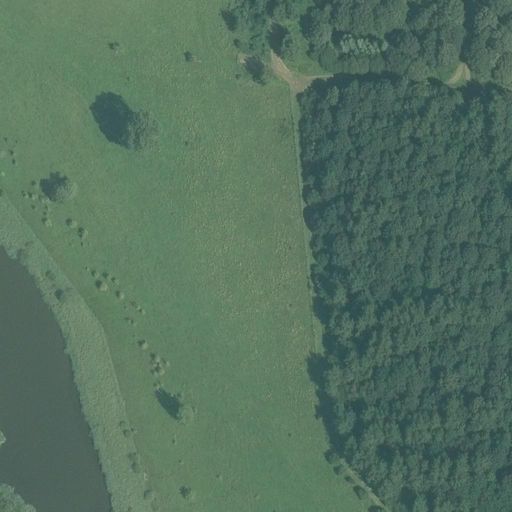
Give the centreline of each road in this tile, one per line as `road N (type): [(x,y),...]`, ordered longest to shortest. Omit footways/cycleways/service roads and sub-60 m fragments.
road 1 (track): [(389,511),(337,450),(330,428),(295,78),(274,53),(275,0)]
road 2 (track): [(227,72),(511,88)]
